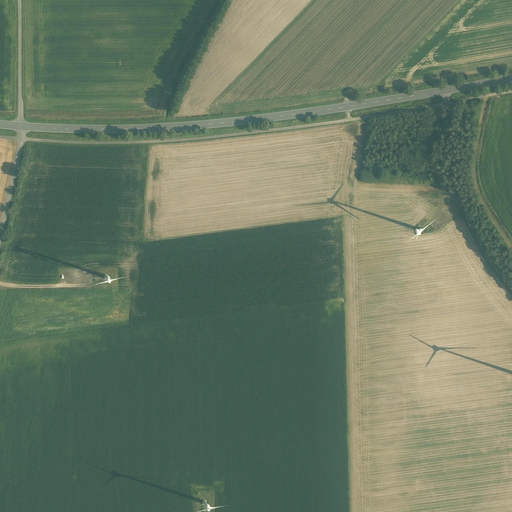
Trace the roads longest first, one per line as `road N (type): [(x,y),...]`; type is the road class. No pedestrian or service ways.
road 1 (primary): [(511,78),(214,123),(21,126)]
road 2 (unclassified): [(19,0),(21,126)]
